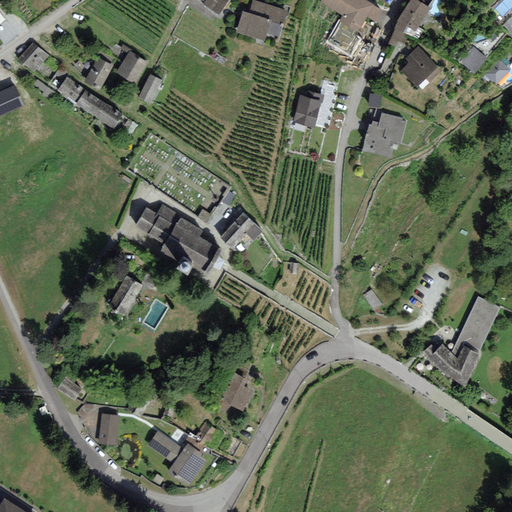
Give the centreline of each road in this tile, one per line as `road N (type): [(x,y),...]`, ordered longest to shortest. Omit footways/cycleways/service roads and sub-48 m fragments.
road 1 (residential): [(346,349),(299,372),(223,494),(173,505),(112,481),(82,449),(0,279)]
road 2 (residential): [(346,349),(334,275),(341,146),(355,98),(404,0)]
road 3 (residential): [(511,447),(385,361),(346,349)]
